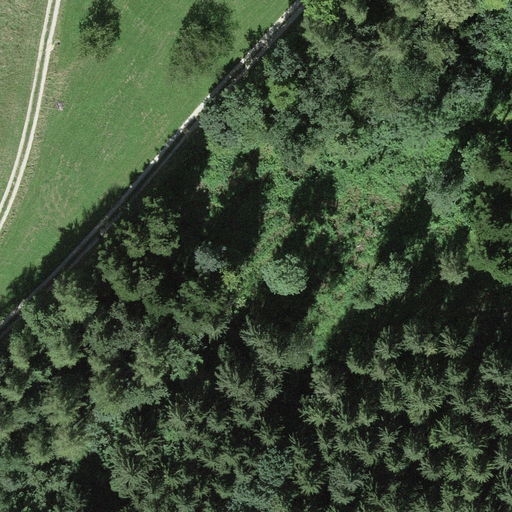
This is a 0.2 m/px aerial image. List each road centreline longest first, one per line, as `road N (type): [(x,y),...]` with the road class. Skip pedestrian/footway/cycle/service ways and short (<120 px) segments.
road 1 (track): [(0,324),(305,0)]
road 2 (track): [(0,204),(15,176),(51,0)]
